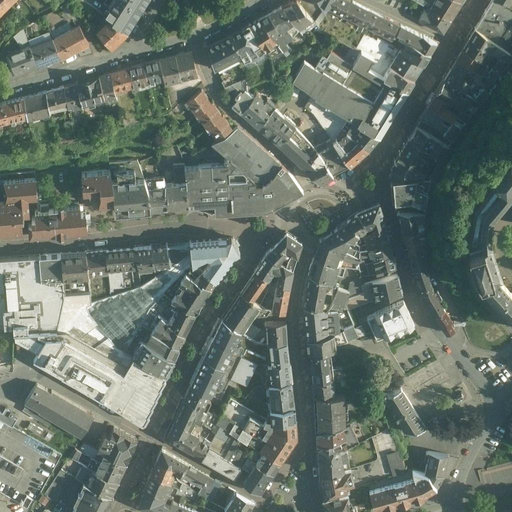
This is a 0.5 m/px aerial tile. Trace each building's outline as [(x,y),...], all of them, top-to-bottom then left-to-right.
[(6,0),(0,0),(0,13),(10,4),(6,0)] [(298,15),(289,0),(281,4),(298,27),(305,22),(299,15),(298,15)] [(305,9),(297,0),(289,0),(298,15),(299,15),(305,22),(312,17),(305,9)] [(351,0),(331,0),(328,6),(344,14),(351,0)] [(368,8),(352,0),(351,0),(344,14),(360,23),(368,8)] [(461,2),(457,0),(434,0),(432,5),(430,8),(451,20),(461,2)] [(511,9),(500,0),(492,0),(485,13),(511,32),(511,9)] [(511,0),(500,0),(511,9),(511,0)] [(74,12),(66,3),(60,7),(69,17),(74,12)] [(274,8),(291,30),(297,26),(298,27),(281,4),(274,8)] [(291,30),(274,8),(259,16),(271,33),(275,38),(278,41),(282,38),(291,30)] [(384,16),(368,8),(360,23),(376,31),(384,16)] [(451,20),(430,8),(430,9),(427,13),(423,11),(419,20),(423,22),(443,33),(451,20)] [(511,32),(485,13),(478,25),(488,32),(489,31),(511,45),(511,32)] [(271,33),(259,16),(248,23),(261,41),(262,42),(264,41),(262,38),(271,33)] [(400,25),(384,16),(376,31),(392,39),(394,35),(400,25)] [(127,31),(108,19),(96,30),(98,32),(100,34),(111,46),(127,31)] [(248,23),(242,27),(254,45),(258,52),(261,51),(257,44),(261,41),(248,23)] [(79,25),(53,38),(52,37),(52,39),(62,57),(62,56),(81,46),(82,47),(88,44),(89,44),(79,25)] [(91,25),(87,29),(94,41),(100,34),(98,32),(96,30),(91,25)] [(394,35),(412,44),(430,54),(436,44),(424,38),(424,37),(400,25),(394,35)] [(488,32),(478,25),(475,30),(510,55),(511,51),(511,45),(489,31),(488,32)] [(23,27),(13,35),(17,41),(19,39),(24,46),(29,44),(23,27)] [(242,27),(229,33),(242,54),(244,58),(243,59),(245,63),(252,59),(245,46),(249,43),(251,47),(254,45),(242,27)] [(511,56),(510,55),(475,30),(468,40),(507,67),(511,63),(511,62),(511,56)] [(229,33),(207,45),(215,68),(242,54),(229,33)] [(414,81),(424,64),(407,54),(370,34),(361,50),(390,66),(389,66),(395,69),(414,81)] [(52,37),(30,45),(37,64),(54,58),(55,59),(62,57),(52,39),(52,37)] [(275,38),(265,45),(271,54),(275,51),(277,53),(282,50),(280,48),(282,47),(279,43),(278,41),(275,38)] [(283,40),(279,43),(282,47),(286,51),(291,47),(285,39),(283,40)] [(504,71),(507,67),(468,40),(462,50),(500,76),(504,71)] [(328,44),(322,41),(318,48),(319,48),(320,47),(324,50),(328,44)] [(24,46),(8,52),(15,70),(36,62),(37,64),(30,45),(29,44),(24,46)] [(407,54),(424,64),(430,54),(412,44),(407,54)] [(313,49),(306,45),(300,55),(309,61),(310,61),(311,61),(312,60),(313,59),(319,48),(318,48),(315,46),(313,49)] [(191,49),(175,53),(181,76),(197,73),(191,49)] [(352,65),(342,82),(394,114),(407,91),(399,86),(401,84),(391,78),(390,81),(383,77),(389,66),(390,66),(373,57),(364,52),(361,50),(355,60),(350,56),(347,62),(352,65)] [(500,76),(462,50),(456,60),(492,83),(493,84),(496,80),(500,76)] [(175,53),(159,57),(163,75),(165,81),(165,80),(180,77),(181,77),(181,76),(175,53)] [(159,57),(142,61),(147,79),(163,75),(159,57)] [(394,114),(342,82),(323,70),(322,71),(304,60),(292,80),(298,83),(297,85),(299,86),(301,87),(314,96),(324,102),(324,103),(330,107),(331,106),(354,121),(379,137),(380,137),(394,114)] [(490,86),(492,83),(456,60),(450,70),(471,82),(471,83),(476,86),(477,86),(484,90),(487,87),(488,88),(490,86)] [(142,61),(126,65),(131,83),(147,79),(142,61)] [(230,63),(219,68),(222,74),(231,69),(233,68),(230,63)] [(126,65),(110,69),(116,91),(115,87),(131,83),(126,65)] [(389,66),(383,77),(390,81),(391,78),(401,84),(399,86),(407,91),(414,81),(395,69),(389,66)] [(110,69),(99,73),(104,92),(105,97),(109,96),(116,94),(116,91),(110,69)] [(231,69),(222,74),(220,74),(223,80),(232,75),(234,74),(231,69)] [(471,82),(450,70),(444,81),(469,97),(473,100),(474,101),(476,98),(478,96),(471,91),(471,90),(470,91),(467,88),(471,83),(471,82)] [(99,73),(76,79),(81,98),(87,97),(88,101),(95,99),(94,95),(103,92),(105,97),(104,92),(99,73)] [(232,75),(223,80),(221,80),(224,85),(235,81),(232,75)] [(224,85),(224,86),(225,88),(222,89),(226,98),(231,104),(240,111),(256,91),(255,90),(252,94),(251,93),(251,94),(245,90),(250,84),(246,76),(235,81),(224,85)] [(76,79),(64,82),(68,101),(72,100),(73,102),(81,100),(81,98),(76,79)] [(469,97),(444,81),(436,95),(448,103),(461,111),(463,112),(473,100),(469,97)] [(64,82),(46,86),(49,105),(68,101),(64,82)] [(297,85),(291,82),(287,94),(297,98),(299,92),(301,87),(299,86),(297,85)] [(46,86),(23,92),(26,110),(27,113),(50,107),(49,105),(46,86)] [(330,138),(334,144),(346,132),(354,121),(331,106),(330,107),(324,103),(324,102),(314,96),(301,87),(299,92),(309,100),(304,106),(313,115),(327,133),(330,138)] [(190,105),(196,113),(211,103),(202,89),(184,101),(188,107),(190,105)] [(476,98),(483,104),(491,94),(484,91),(484,90),(478,96),(476,98)] [(265,98),(256,91),(240,111),(242,110),(252,118),(250,119),(258,126),(275,103),(266,96),(265,98)] [(23,92),(3,97),(7,115),(10,114),(11,117),(15,115),(15,113),(26,110),(23,92)] [(448,103),(436,95),(428,108),(453,122),(457,116),(444,109),(448,103)] [(201,118),(207,126),(222,116),(212,102),(211,103),(196,113),(195,114),(199,120),(201,118)] [(107,105),(102,106),(106,121),(111,120),(107,105)] [(273,106),(258,126),(268,134),(284,116),(273,106)] [(94,113),(92,107),(84,109),(87,124),(96,122),(95,118),(98,117),(97,113),(94,113)] [(453,122),(428,108),(420,120),(431,126),(443,135),(453,141),(457,134),(461,128),(453,122)] [(461,111),(457,117),(465,123),(471,117),(463,112),(461,111)] [(71,115),(64,116),(67,127),(73,126),(71,115)] [(217,139),(232,128),(222,115),(222,116),(207,126),(205,127),(209,132),(212,131),(217,139)] [(284,116),(268,134),(279,144),(295,125),(284,115),(284,116)] [(431,126),(420,120),(416,127),(438,140),(443,135),(431,126)] [(379,137),(354,121),(346,132),(362,144),(368,150),(379,137)] [(303,190),(288,169),(237,125),(232,128),(217,139),(211,143),(230,159),(227,163),(185,166),(186,178),(188,207),(204,206),(204,208),(212,213),(215,213),(215,214),(265,211),(298,194),(303,190)] [(314,148),(294,127),(279,144),(319,182),(333,175),(320,154),(314,148)] [(438,140),(416,127),(409,139),(429,153),(440,160),(445,153),(449,146),(438,140)] [(362,144),(346,132),(334,144),(349,167),(368,150),(362,144)] [(314,148),(319,153),(329,146),(326,141),(330,138),(327,133),(321,136),(325,141),(314,148)] [(330,138),(326,141),(329,146),(319,153),(320,154),(333,175),(349,167),(334,144),(330,138)] [(391,174),(391,180),(412,178),(429,153),(409,139),(397,158),(395,161),(393,165),(391,170),(391,174)] [(511,290),(501,280),(497,274),(501,273),(491,242),(490,227),(492,215),(500,205),(505,198),(511,190),(511,157),(509,159),(493,178),(474,203),(471,217),(468,221),(467,249),(472,264),(474,273),(479,280),(496,302),(511,318),(511,290)] [(101,190),(102,200),(116,198),(121,198),(119,185),(118,164),(83,167),(85,186),(92,185),(92,191),(101,190)] [(172,184),(166,185),(168,209),(188,207),(186,178),(185,166),(184,164),(173,165),(174,176),(171,176),(172,184)] [(7,174),(8,175),(0,175),(0,228),(10,227),(28,226),(27,209),(35,208),(34,190),(42,189),(41,171),(7,174)] [(150,210),(168,209),(166,185),(166,184),(163,178),(144,180),(147,188),(150,210)] [(391,183),(392,193),(413,191),(414,186),(416,178),(412,178),(391,180),(391,183)] [(416,178),(414,186),(427,190),(430,179),(425,180),(416,178)] [(124,210),(150,210),(147,188),(144,180),(119,185),(121,198),(122,210),(124,210)] [(425,198),(427,190),(414,186),(413,191),(410,200),(424,205),(425,198)] [(410,200),(413,191),(392,193),(394,202),(410,200)] [(346,210),(352,205),(343,193),(337,197),(346,210)] [(34,211),(36,233),(91,229),(89,204),(83,205),(83,198),(43,202),(41,202),(41,206),(42,210),(34,211)] [(394,202),(398,212),(409,212),(410,200),(394,202)] [(357,214),(371,234),(386,229),(379,206),(357,214)] [(417,223),(423,223),(423,218),(422,218),(423,211),(409,212),(398,212),(403,232),(417,229),(417,223)] [(364,237),(371,234),(357,214),(347,221),(361,238),(364,237)] [(347,221),(337,228),(345,236),(359,247),(361,238),(347,221)] [(417,229),(403,232),(408,251),(424,247),(423,223),(417,223),(417,229)] [(359,248),(359,247),(345,236),(337,228),(319,241),(343,252),(344,251),(359,258),(359,248)] [(369,250),(389,243),(386,229),(371,234),(364,237),(366,247),(367,250),(369,250)] [(286,233),(275,245),(286,251),(297,257),(301,243),(286,233)] [(210,259),(223,269),(237,249),(232,239),(210,241),(190,243),(191,251),(191,261),(209,253),(210,252),(211,252),(212,252),(213,253),(213,254),(212,255),(210,259)] [(319,241),(314,257),(323,261),(345,267),(359,268),(358,265),(356,265),(358,261),(359,258),(344,251),(343,252),(319,241)] [(170,266),(191,251),(190,243),(166,245),(170,266)] [(389,243),(369,250),(371,256),(373,260),(393,255),(389,243)] [(155,276),(170,266),(166,245),(150,246),(155,276)] [(275,245),(265,255),(279,263),(286,267),(288,259),(283,256),(286,251),(275,245)] [(134,247),(140,286),(155,276),(150,246),(134,247)] [(105,250),(110,296),(140,286),(134,247),(105,250)] [(358,261),(371,256),(369,250),(367,250),(366,247),(359,248),(359,258),(358,261)] [(424,247),(408,251),(413,269),(425,265),(424,247)] [(105,250),(85,252),(89,291),(90,303),(110,296),(105,250)] [(286,267),(293,271),(297,257),(286,251),(283,256),(288,259),(286,267)] [(89,291),(85,252),(61,254),(63,294),(89,291)] [(0,332),(13,333),(13,335),(14,335),(15,339),(37,351),(47,331),(63,294),(61,254),(38,256),(0,258),(0,332)] [(254,272),(271,283),(279,263),(265,255),(254,272)] [(395,269),(393,255),(373,260),(365,262),(369,276),(371,276),(395,269)] [(323,261),(314,257),(308,275),(332,283),(335,274),(343,277),(345,267),(323,261)] [(216,280),(223,269),(210,259),(202,269),(216,280)] [(196,262),(183,270),(188,274),(191,271),(192,274),(195,276),(194,278),(200,284),(202,282),(210,289),(216,280),(202,269),(196,262)] [(286,267),(279,263),(271,283),(290,288),(293,271),(286,267)] [(421,294),(433,290),(425,265),(413,269),(421,294)] [(201,304),(210,289),(202,282),(200,284),(194,278),(188,274),(183,270),(171,284),(186,293),(185,294),(201,304)] [(271,283),(254,272),(240,293),(260,306),(265,297),(271,283)] [(332,302),(334,298),(338,289),(339,286),(332,283),(308,275),(307,283),(306,291),(305,299),(303,308),(318,309),(326,311),(332,302)] [(397,275),(372,283),(376,302),(402,296),(397,275)] [(349,285),(348,293),(349,293),(348,300),(364,294),(361,286),(364,285),(362,278),(349,285)] [(195,314),(201,304),(185,294),(186,293),(171,284),(163,292),(173,301),(195,314)] [(345,308),(348,300),(349,293),(348,293),(338,289),(334,298),(332,302),(326,311),(318,309),(303,308),(304,317),(306,333),(307,342),(330,336),(354,326),(349,316),(339,321),(337,312),(341,307),(345,308)] [(435,317),(445,311),(438,300),(442,298),(437,290),(436,289),(433,291),(433,290),(421,294),(435,317)] [(274,301),(272,311),(285,313),(289,293),(277,291),(275,292),(274,301)] [(163,292),(157,299),(173,313),(174,314),(190,325),(195,314),(173,301),(163,292)] [(240,293),(232,305),(254,319),(256,316),(258,318),(267,317),(270,311),(272,311),(265,310),(261,307),(260,306),(240,293)] [(274,301),(265,297),(260,306),(261,307),(265,310),(272,311),(274,301)] [(185,336),(190,325),(174,314),(173,313),(157,299),(150,307),(170,325),(185,336)] [(403,302),(374,314),(374,315),(366,319),(377,342),(384,338),(385,339),(414,327),(403,302)] [(249,325),(254,319),(232,305),(222,320),(243,335),(256,344),(264,345),(266,345),(266,332),(260,332),(249,325)] [(170,325),(150,307),(139,325),(152,332),(179,348),(185,336),(170,325)] [(445,311),(435,317),(447,334),(454,330),(451,325),(451,324),(450,322),(451,321),(452,321),(445,311)] [(243,335),(222,320),(215,336),(232,345),(230,351),(237,356),(231,363),(244,375),(260,366),(260,365),(272,364),(269,345),(266,345),(264,345),(256,344),(243,335)] [(266,332),(266,345),(269,345),(287,344),(286,322),(265,323),(266,332)] [(330,336),(307,342),(308,355),(331,353),(336,352),(336,346),(348,343),(347,341),(358,336),(354,326),(330,336)] [(167,377),(133,357),(116,365),(104,359),(47,331),(37,351),(33,361),(143,425),(147,419),(167,377)] [(152,332),(146,341),(175,358),(179,348),(152,332)] [(213,339),(204,358),(224,369),(227,371),(240,377),(244,375),(231,363),(237,356),(230,351),(232,345),(215,336),(213,339)] [(175,358),(146,341),(143,340),(133,357),(167,377),(175,358)] [(272,366),(289,364),(287,344),(269,345),(272,364),(272,366)] [(331,353),(308,355),(312,383),(341,382),(344,381),(342,369),(332,370),(331,353)] [(225,375),(227,371),(224,369),(204,358),(190,387),(214,398),(216,393),(213,392),(216,387),(222,389),(228,376),(225,375)] [(241,404),(256,388),(270,386),(291,383),(289,364),(272,366),(268,367),(264,367),(244,377),(232,389),(229,396),(241,404)] [(341,382),(312,383),(313,398),(316,398),(334,397),(334,387),(336,387),(336,388),(341,388),(341,382)] [(93,416),(51,391),(50,392),(36,383),(24,403),(25,404),(25,405),(33,409),(29,415),(36,419),(36,418),(49,426),(52,420),(81,437),(93,416)] [(272,409),(294,408),(291,383),(270,386),(272,409)] [(404,433),(425,429),(399,387),(391,390),(389,385),(380,389),(382,396),(404,433)] [(214,398),(190,387),(185,399),(184,400),(209,413),(210,411),(207,410),(210,402),(221,408),(223,410),(226,404),(214,398)] [(334,397),(316,398),(318,432),(345,425),(343,397),(334,397)] [(209,413),(184,400),(174,421),(189,430),(211,441),(216,433),(212,431),(219,419),(209,413)] [(0,494),(29,510),(30,511),(38,498),(62,456),(12,428),(17,420),(13,418),(16,414),(7,409),(5,408),(2,414),(0,412),(0,494)] [(270,409),(271,421),(275,422),(295,420),(294,408),(272,409),(270,409)] [(211,441),(201,459),(211,464),(228,474),(234,477),(241,468),(229,460),(240,437),(238,436),(224,427),(229,420),(220,415),(219,419),(212,431),(216,433),(211,441)] [(266,420),(264,425),(249,417),(238,436),(240,437),(263,453),(280,463),(296,439),(295,420),(275,422),(271,421),(266,420)] [(174,421),(166,439),(201,459),(211,441),(189,430),(174,421)] [(345,425),(318,432),(315,433),(316,448),(339,439),(344,451),(347,450),(359,443),(349,424),(345,425)] [(126,465),(137,441),(125,436),(125,435),(113,429),(109,437),(105,435),(101,444),(100,443),(97,451),(126,465)] [(339,439),(316,448),(316,457),(317,468),(317,475),(350,469),(347,450),(344,451),(339,439)] [(122,473),(126,465),(97,451),(83,444),(79,452),(122,473)] [(95,472),(118,482),(122,473),(79,452),(74,449),(69,458),(95,472)] [(156,461),(179,471),(176,478),(186,483),(188,479),(182,476),(188,464),(161,449),(156,461)] [(391,475),(403,473),(400,450),(388,452),(391,475)] [(256,463),(272,474),(280,463),(263,453),(256,463)] [(429,454),(425,475),(429,476),(437,488),(444,475),(448,456),(429,454)] [(110,497),(118,482),(95,472),(69,458),(60,470),(110,497)] [(250,472),(243,482),(260,492),(272,474),(256,463),(248,458),(241,467),(250,472)] [(156,461),(151,475),(176,485),(178,482),(175,478),(176,478),(179,471),(156,461)] [(208,475),(188,464),(182,476),(188,479),(196,483),(195,485),(200,488),(208,475)] [(350,469),(317,475),(322,499),(333,497),(338,495),(346,492),(349,491),(348,485),(353,483),(350,469)] [(110,497),(60,470),(44,495),(62,506),(72,511),(103,511),(107,505),(110,497)] [(414,479),(369,492),(375,511),(386,508),(386,509),(395,507),(394,506),(399,504),(400,505),(410,502),(410,501),(414,499),(415,500),(423,497),(423,496),(424,496),(425,495),(437,488),(429,476),(425,475),(412,471),(412,472),(414,479)] [(144,491),(165,499),(175,495),(193,503),(199,495),(197,494),(178,482),(176,485),(151,475),(144,491)] [(215,479),(208,475),(200,488),(197,494),(199,495),(204,498),(215,479)] [(222,483),(215,479),(204,498),(210,502),(222,483)] [(144,491),(138,507),(148,511),(174,511),(178,504),(172,501),(170,506),(163,503),(165,499),(144,491)] [(224,509),(226,510),(228,511),(247,511),(255,502),(236,491),(224,509)] [(333,497),(322,499),(325,511),(356,511),(354,501),(350,502),(349,496),(347,496),(346,492),(338,495),(339,498),(333,499),(333,497)]
